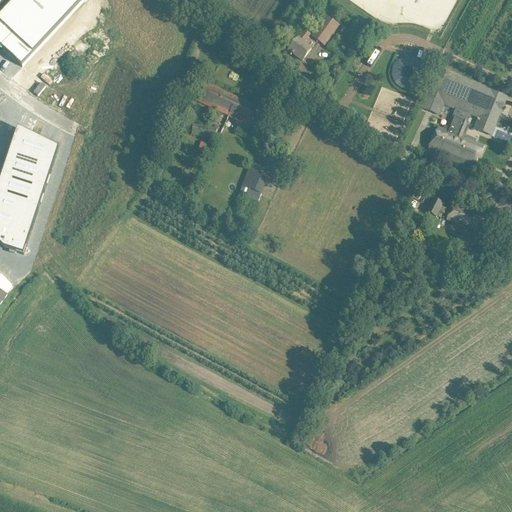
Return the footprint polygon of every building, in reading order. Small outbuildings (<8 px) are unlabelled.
[(0,48),(2,50),(2,49),(22,68),(84,1),(83,0),(17,0),(0,19),(0,48)] [(0,0),(0,9),(8,0),(0,0)] [(80,6),(24,65),(50,89),(72,102),(105,30),(80,6)] [(327,16),(312,37),(325,46),(340,26),(327,16)] [(299,39),(295,44),(289,52),(302,62),(311,50),(304,44),(311,35),(305,31),(299,39)] [(391,83),(415,91),(424,64),(400,56),(391,83)] [(436,71),(425,98),(444,105),(456,110),(470,116),(478,119),(477,122),(495,129),(496,126),(500,117),(482,110),(489,91),(474,85),(473,86),(436,71)] [(206,84),(202,93),(198,102),(253,127),(261,109),(206,84)] [(474,171),(484,147),(461,137),(466,126),(457,122),(456,126),(450,123),(447,131),(438,128),(436,133),(435,133),(427,153),(437,157),(438,154),(444,156),(443,159),(474,171)] [(194,124),(191,136),(216,140),(218,129),(194,124)] [(18,129),(2,176),(45,190),(59,149),(18,129)] [(252,163),(241,195),(261,202),(272,170),(252,163)] [(2,176),(0,182),(0,195),(39,209),(45,190),(2,176)] [(0,195),(0,245),(4,249),(24,256),(39,209),(0,195)] [(463,228),(461,231),(458,239),(461,240),(456,252),(485,262),(483,266),(506,274),(511,256),(472,241),(473,240),(467,237),(467,233),(468,230),(472,231),(471,233),(480,237),(487,216),(453,204),(451,211),(442,208),(443,205),(433,201),(427,216),(438,220),(440,213),(449,216),(447,220),(458,224),(457,226),(463,228)] [(0,309),(16,284),(1,275),(0,276),(0,309)]
